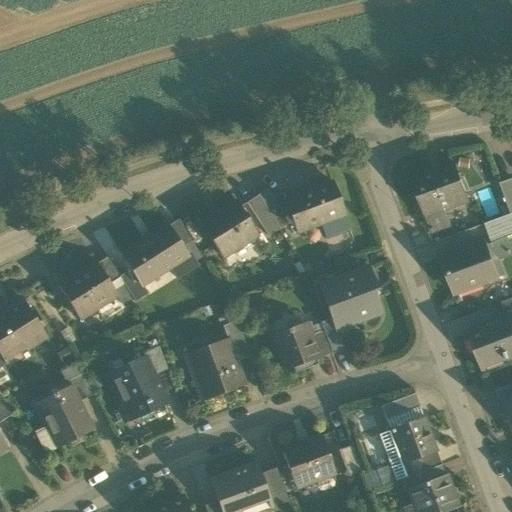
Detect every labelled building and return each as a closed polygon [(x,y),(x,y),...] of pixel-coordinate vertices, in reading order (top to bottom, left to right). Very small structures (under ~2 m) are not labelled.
[(412,178),(426,217),(444,211),(469,202),(455,163),(412,178)] [(511,179),(500,184),(510,214),(511,213),(511,179)] [(297,233),(321,224),(344,216),(332,183),(285,200),(297,233)] [(266,190),(257,195),(272,219),(281,213),(266,190)] [(279,229),(272,219),(257,195),(247,201),(268,236),(279,229)] [(202,222),(223,257),(258,236),(237,201),(202,222)] [(449,224),(444,211),(426,217),(431,231),(449,224)] [(511,235),(511,213),(510,214),(484,224),(491,243),(511,235)] [(350,232),(344,216),(321,224),(327,240),(350,232)] [(167,225),(180,245),(190,239),(177,219),(167,225)] [(132,267),(142,283),(186,255),(180,245),(167,225),(123,254),(132,267)] [(451,277),(457,293),(497,278),(485,244),(442,259),(449,278),(451,277)] [(109,283),(119,277),(119,276),(106,256),(96,262),(109,283)] [(58,285),(79,319),(97,308),(95,306),(114,294),(115,297),(117,295),(109,283),(96,262),(96,261),(58,285)] [(132,267),(119,276),(119,277),(135,301),(148,293),(142,283),(132,267)] [(331,318),(335,330),(337,330),(335,325),(355,319),(356,323),(381,314),(374,297),(369,299),(367,294),(376,290),(368,267),(319,285),(331,318)] [(509,322),(510,324),(511,323),(511,298),(501,303),(508,322),(509,322)] [(0,355),(21,342),(26,351),(47,338),(23,300),(0,314),(0,355)] [(320,322),(323,330),(331,353),(343,348),(337,330),(335,330),(331,318),(320,322)] [(335,325),(337,330),(356,323),(355,319),(335,325)] [(227,339),(232,354),(246,349),(236,320),(222,326),(227,340),(227,339)] [(470,336),(481,367),(505,359),(507,363),(510,362),(508,355),(511,352),(511,330),(510,324),(509,322),(508,322),(470,336)] [(272,335),(284,369),(317,358),(309,335),(305,323),(272,335)] [(317,358),(331,353),(323,330),(309,335),(317,358)] [(193,372),(203,400),(244,385),(235,361),(232,354),(227,339),(227,340),(184,355),(190,373),(193,372)] [(146,356),(155,375),(167,370),(158,347),(144,354),(145,356),(146,356)] [(232,354),(235,361),(249,356),(246,349),(232,354)] [(124,406),(130,420),(167,405),(155,375),(146,356),(145,356),(110,372),(124,406)] [(124,406),(110,372),(103,374),(119,409),(124,406)] [(70,386),(78,402),(92,394),(81,373),(65,381),(68,387),(70,386)] [(511,383),(496,390),(504,411),(511,408),(511,383)] [(35,403),(48,430),(57,448),(92,431),(78,402),(70,386),(68,387),(35,403)] [(389,431),(423,418),(414,394),(380,406),(389,431)] [(0,449),(7,446),(0,435),(0,420),(12,414),(0,395),(0,449)] [(389,431),(402,464),(435,451),(423,418),(389,431)] [(47,453),(57,448),(48,430),(38,435),(47,453)] [(402,464),(389,431),(378,435),(395,481),(406,477),(402,464)] [(282,449),(296,487),(334,474),(320,435),(282,449)] [(339,450),(348,476),(362,471),(352,445),(339,450)] [(406,477),(417,473),(440,465),(435,451),(402,464),(406,477)] [(220,511),(242,511),(267,503),(270,508),(276,506),(267,482),(262,484),(259,474),(254,463),(209,479),(217,501),(220,511)] [(444,475),(440,465),(417,473),(421,484),(444,475)] [(267,482),(279,478),(275,468),(259,474),(262,484),(267,482)] [(416,503),(419,511),(445,511),(456,508),(444,475),(421,484),(407,489),(413,504),(416,503)] [(267,482),(276,506),(288,501),(279,478),(267,482)] [(144,509),(145,511),(188,511),(182,495),(144,509)] [(204,506),(207,511),(206,511),(220,511),(217,501),(204,506)] [(271,511),(270,508),(267,503),(242,511),(271,511)]
